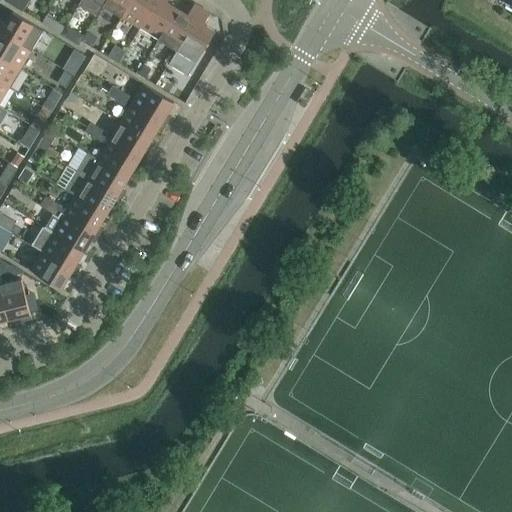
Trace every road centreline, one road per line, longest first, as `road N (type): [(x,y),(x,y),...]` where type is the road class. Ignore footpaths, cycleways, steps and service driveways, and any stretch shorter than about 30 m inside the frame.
road 1 (tertiary): [(0,410),(81,384),(110,363),(333,6)]
road 2 (residential): [(219,0),(242,24),(241,38),(84,305),(50,334),(0,347)]
road 3 (tertiary): [(511,115),(333,6)]
